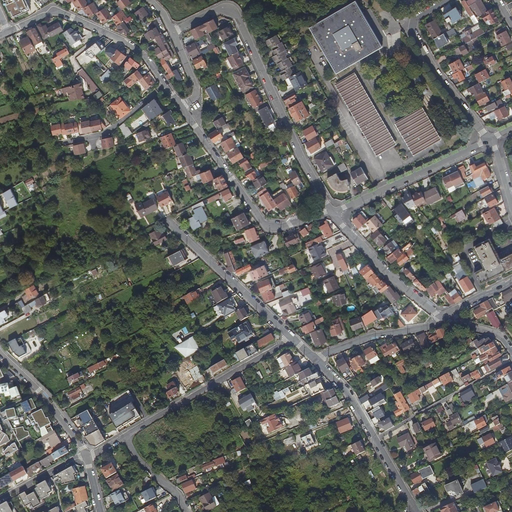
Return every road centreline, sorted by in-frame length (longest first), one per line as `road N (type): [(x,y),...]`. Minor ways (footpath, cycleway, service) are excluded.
road 1 (residential): [(172,32),(217,9),(236,13),(320,191)]
road 2 (residential): [(180,106),(143,54),(62,12),(7,31)]
road 3 (residential): [(123,435),(291,338)]
road 4 (residential): [(314,359),(347,391),(414,511)]
road 5 (residential): [(331,210),(490,139)]
road 6 (residential): [(165,218),(291,338)]
road 7 (residential): [(180,106),(260,219),(289,224)]
road 8 (residential): [(331,210),(381,268),(441,317)]
road 9 (residential): [(490,139),(410,23)]
road 10 (residential): [(0,351),(35,384),(86,456)]
road 11 (residential): [(314,359),(441,317)]
